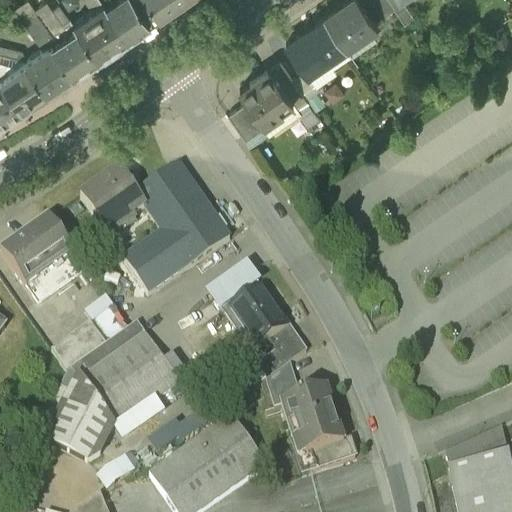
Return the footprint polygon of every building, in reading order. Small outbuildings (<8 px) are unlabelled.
[(33,8),(34,7),(30,0),(22,0),(19,2),(33,9),(33,8)] [(51,43),(71,73),(97,56),(72,19),(71,20),(69,16),(62,21),(47,0),(43,0),(34,7),(33,8),(33,9),(56,40),(51,43)] [(85,0),(90,7),(72,19),(97,56),(126,36),(101,0),(85,0)] [(149,20),(135,0),(101,0),(126,36),(149,20)] [(135,0),(149,20),(158,14),(178,0),(135,0)] [(346,0),(324,16),(345,47),(377,25),(359,0),(346,0)] [(413,16),(402,0),(388,0),(404,23),(413,16)] [(41,46),(24,57),(22,59),(27,60),(46,90),(71,73),(51,43),(56,40),(33,9),(19,2),(0,14),(0,17),(23,20),(41,46)] [(300,55),(312,71),(345,47),(324,16),(286,43),(296,57),(300,55)] [(15,57),(18,48),(4,45),(2,54),(15,57)] [(351,55),(345,47),(312,71),(307,73),(316,86),(336,72),(333,67),(351,55)] [(46,90),(27,60),(22,59),(15,57),(2,54),(0,53),(0,80),(20,108),(46,90)] [(300,55),(296,57),(305,70),(307,73),(312,71),(300,55)] [(293,80),(292,79),(280,61),(270,68),(283,87),(293,80)] [(270,68),(240,89),(247,100),(263,123),(282,110),(279,105),(290,98),(283,87),(270,68)] [(313,91),(316,86),(307,73),(305,70),(292,79),(293,80),(305,97),(313,91)] [(0,122),(20,108),(0,80),(0,122)] [(263,123),(247,100),(227,113),(245,140),(265,126),(263,123)] [(228,244),(175,168),(133,197),(144,212),(160,236),(186,272),(228,244)] [(144,212),(133,197),(132,198),(117,175),(79,201),(105,238),(144,212)] [(0,257),(34,306),(81,273),(47,224),(0,256),(0,257)] [(146,300),(186,272),(160,236),(121,263),(146,300)] [(258,290),(223,315),(236,333),(240,330),(256,353),(267,346),(283,334),(271,317),(275,313),(258,290)] [(90,326),(106,348),(127,333),(111,311),(90,326)] [(71,373),(106,348),(90,326),(50,354),(66,377),(71,373)] [(71,373),(76,382),(114,434),(177,389),(134,329),(127,333),(106,348),(71,373)] [(253,370),(263,384),(286,368),(304,355),(287,331),(283,334),(267,346),(274,355),(253,370)] [(286,368),(263,384),(272,412),(279,410),(278,408),(297,402),(286,368)] [(114,434),(76,382),(43,446),(86,468),(100,460),(114,434)] [(297,402),(278,408),(279,410),(290,445),(298,443),(308,475),(355,461),(349,442),(340,444),(324,394),(297,402)] [(154,459),(194,434),(183,417),(143,442),(154,459)] [(231,424),(149,481),(170,511),(209,511),(265,473),(231,424)] [(499,427),(446,452),(449,468),(505,457),(499,427)] [(101,489),(140,471),(132,454),(94,473),(101,489)] [(446,469),(455,511),(511,511),(511,494),(505,457),(449,468),(446,469)]
